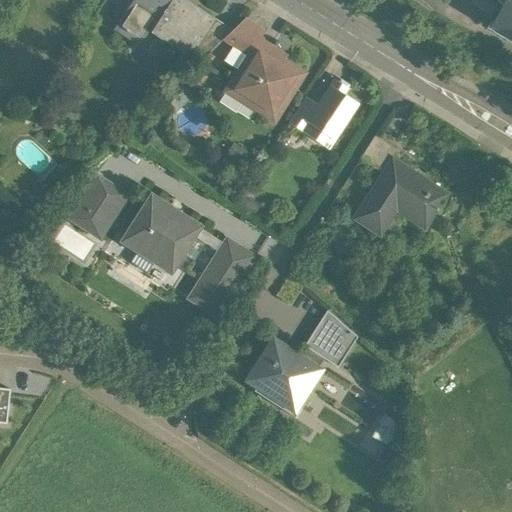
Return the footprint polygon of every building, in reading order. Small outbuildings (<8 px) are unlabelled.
[(17,0),(3,0),(2,2),(13,8),(17,0)] [(131,0),(113,28),(138,44),(147,30),(166,0),(131,0)] [(193,11),(175,0),(166,0),(147,30),(164,41),(169,33),(193,49),(212,21),(211,20),(194,9),(193,11)] [(511,0),(510,0),(507,5),(494,27),(511,37),(511,0)] [(231,31),(212,18),(211,20),(212,21),(193,49),(204,56),(222,39),(231,31)] [(263,32),(243,20),(231,31),(222,39),(233,46),(248,55),(256,43),(263,32)] [(304,73),(256,43),(248,55),(239,68),(238,68),(223,92),(273,123),(304,73)] [(248,55),(233,46),(225,60),(238,68),(239,68),(248,55)] [(345,89),(334,82),(329,88),(341,95),(345,89)] [(317,106),(318,106),(307,122),(309,123),(302,133),(325,148),(355,105),(341,95),(329,88),(317,106)] [(317,106),(304,97),(287,123),(302,133),(309,123),(307,122),(318,106),(317,106)] [(397,151),(374,136),(358,160),(382,175),(391,161),(397,151)] [(444,195),(391,161),(382,175),(353,219),(390,243),(396,233),(393,231),(398,223),(395,221),(399,214),(422,228),(444,195)] [(126,196),(94,175),(80,197),(112,217),(126,196)] [(197,227),(149,196),(120,241),(168,272),(197,227)] [(112,217),(80,197),(74,207),(106,227),(112,217)] [(106,227),(74,207),(66,218),(67,219),(98,238),(106,227)] [(252,261),(224,243),(183,304),(212,322),(252,261)] [(326,311),(303,346),(304,347),(322,359),(336,368),(356,337),(326,311)] [(299,356),(290,350),(289,352),(272,340),(246,380),(292,410),(317,370),(316,369),(300,359),(301,357),(299,356)] [(322,359),(304,347),(299,356),(301,357),(300,359),(316,369),(322,359)] [(0,388),(0,424),(6,425),(9,390),(0,388)] [(385,415),(375,437),(390,443),(399,421),(385,415)]
